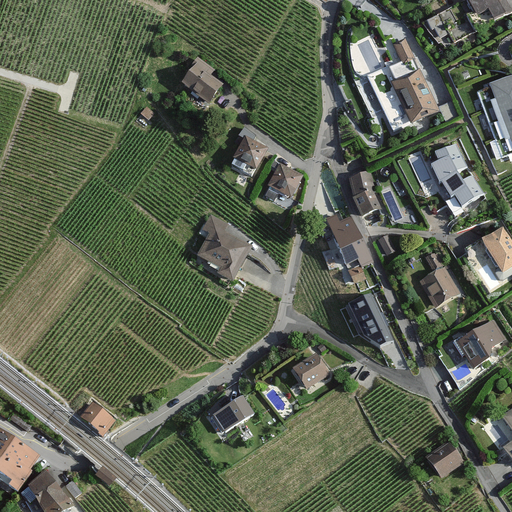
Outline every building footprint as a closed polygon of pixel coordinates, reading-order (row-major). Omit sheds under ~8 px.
[(511,14),(511,12),(505,0),(473,0),(471,2),(478,15),(472,18),(479,32),(511,14)] [(426,24),(434,41),(447,36),(439,18),(426,24)] [(440,112),(408,43),(397,48),(405,66),(373,81),(397,132),(440,112)] [(213,71),(198,61),(180,86),(208,105),(221,87),(208,78),(213,71)] [(511,75),(489,84),(511,151),(511,75)] [(440,108),(446,121),(456,116),(451,104),(440,108)] [(153,114),(146,109),(142,115),(149,120),(153,114)] [(265,152),(245,142),(234,164),(255,174),(265,152)] [(467,168),(456,145),(435,155),(439,163),(432,167),(440,183),(442,182),(451,199),(455,197),(462,208),(484,195),(473,179),(463,184),(458,174),(467,168)] [(300,179),(280,168),(269,190),(289,201),(300,179)] [(367,175),(352,183),(355,201),(364,218),(380,209),(376,197),(367,175)] [(226,227),(210,218),(202,233),(211,238),(199,262),(221,273),(217,279),(231,286),(250,250),(221,236),(226,227)] [(375,267),(351,220),(341,225),(338,219),(328,224),(350,270),(358,266),(362,273),(375,267)] [(511,245),(503,232),(485,244),(506,276),(511,271),(511,245)] [(397,253),(389,239),(381,244),(389,257),(397,253)] [(482,244),(465,250),(470,265),(485,259),(482,251),(484,250),(482,244)] [(442,267),(435,255),(427,259),(435,271),(442,267)] [(361,272),(350,277),(357,289),(367,283),(361,272)] [(460,295),(445,272),(423,285),(438,309),(460,295)] [(392,344),(371,296),(345,307),(358,336),(380,349),(392,344)] [(506,341),(493,321),(460,343),(476,369),(489,358),(491,348),(506,341)] [(316,354),(295,368),(307,388),(329,375),(316,354)] [(243,399),(215,416),(226,432),(253,415),(243,399)] [(116,421),(93,404),(82,418),(105,435),(116,421)] [(39,458),(0,429),(0,469),(15,480),(11,485),(19,491),(34,471),(31,469),(39,458)] [(464,464),(450,444),(429,459),(442,479),(464,464)] [(102,471),(98,476),(109,486),(114,480),(102,471)] [(62,511),(71,506),(47,474),(22,492),(31,503),(37,498),(47,511),(62,511)] [(82,494),(73,484),(69,488),(77,498),(82,494)]
